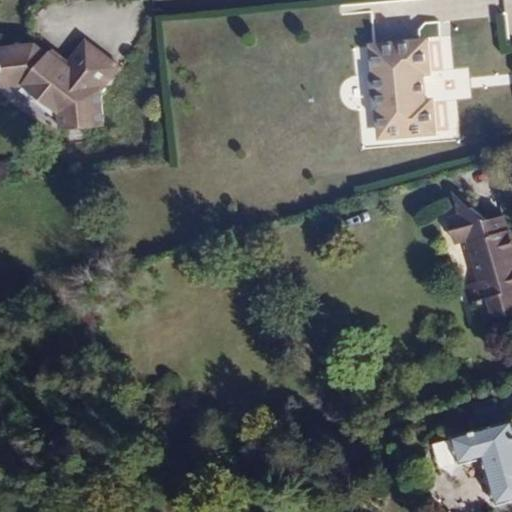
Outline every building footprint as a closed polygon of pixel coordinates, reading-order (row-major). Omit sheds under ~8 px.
[(439,74),(434,44),(382,52),(387,80),(382,81),(387,114),(392,114),(396,141),(448,133),(443,104),(438,104),(434,75),(439,74)] [(72,150),(114,142),(108,109),(131,89),(103,57),(80,77),(66,62),(64,64),(54,52),(11,60),(19,104),(40,100),(69,134),(72,150)] [(461,251),(474,247),(485,290),(469,294),(474,313),(481,312),(484,323),(511,315),(511,239),(508,226),(492,230),(477,216),(467,219),(468,225),(455,229),(461,251)] [(411,295),(371,308),(379,332),(418,320),(411,295)] [(511,421),(456,437),(463,463),(485,458),(498,505),(511,501),(511,421)]
